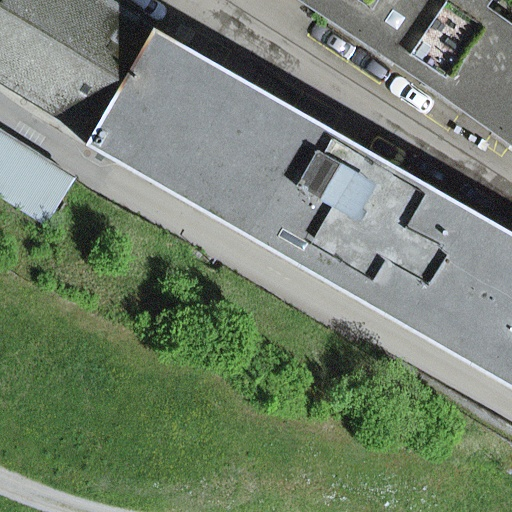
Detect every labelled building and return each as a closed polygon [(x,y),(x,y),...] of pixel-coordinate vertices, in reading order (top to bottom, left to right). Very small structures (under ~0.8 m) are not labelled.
[(0,63),(97,125),(146,45),(73,0),(23,0),(0,37),(0,63)] [(0,0),(0,37),(23,0),(0,0)] [(511,29),(483,8),(487,0),(298,0),(430,87),(511,146),(511,29)] [(511,18),(487,0),(483,8),(511,29),(511,18)] [(511,237),(154,32),(90,146),(511,388),(511,237)] [(0,194),(45,223),(74,179),(0,132),(0,194)]
